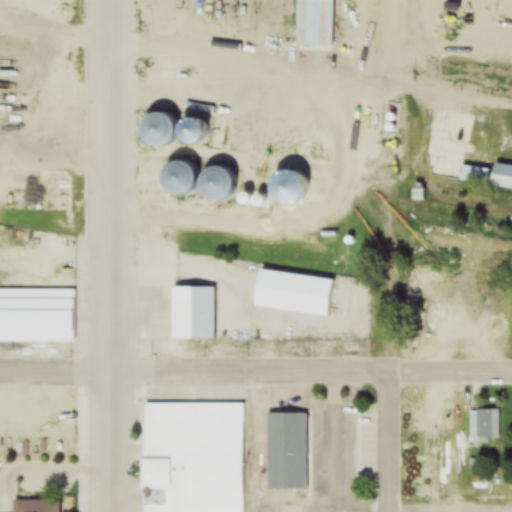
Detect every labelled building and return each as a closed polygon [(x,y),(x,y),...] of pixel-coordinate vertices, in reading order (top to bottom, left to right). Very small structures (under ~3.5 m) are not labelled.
[(295,0),(296,46),(333,46),(333,0),(295,0)] [(235,110),(253,112),(256,86),(237,84),(235,110)] [(229,106),(229,93),(212,93),(212,106),(229,106)] [(324,163),(329,143),(298,135),(293,156),(324,163)] [(511,166),(492,164),(492,169),(461,166),(459,184),(511,190),(511,166)] [(326,318),(332,280),(295,275),(293,292),(282,291),(279,311),(326,318)] [(172,285),(214,285),(214,337),(172,337),(172,285)] [(0,342),(24,342),(24,310),(2,310),(2,299),(0,299),(0,342)] [(146,511),(149,402),(245,404),(242,511),(146,511)] [(470,411),(470,444),(500,444),(500,411),(470,411)] [(267,413),(307,413),(307,488),(267,488),(267,413)] [(417,441),(417,459),(446,459),(446,441),(417,441)] [(480,501),(498,501),(498,479),(480,479),(480,501)] [(59,511),(59,501),(14,501),(13,511),(59,511)]
